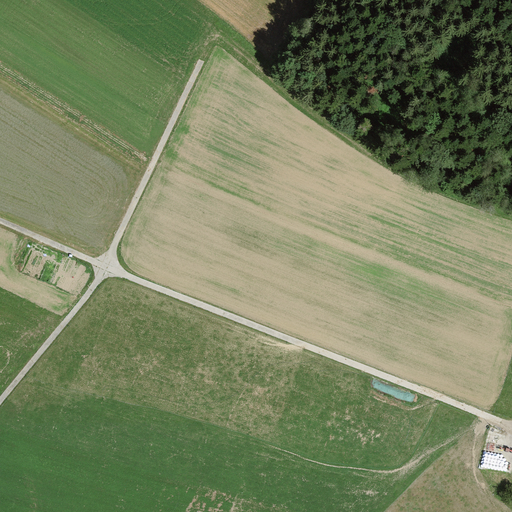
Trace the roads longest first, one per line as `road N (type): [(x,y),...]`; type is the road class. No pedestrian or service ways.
road 1 (track): [(0,222),(501,421),(511,432)]
road 2 (track): [(107,267),(197,65)]
road 3 (track): [(107,267),(0,399)]
